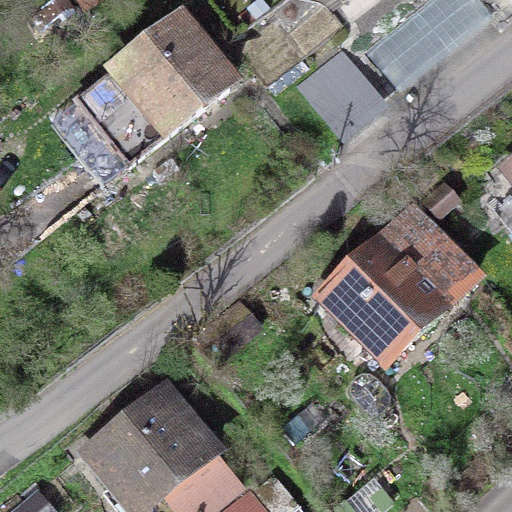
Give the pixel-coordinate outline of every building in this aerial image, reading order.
[(83,0),(91,10),(103,0),(83,0)] [(450,0),(371,66),(400,101),(479,35),(450,0)] [(181,30),(53,128),(104,195),(232,97),(181,30)] [(383,105),(343,54),(299,88),(340,140),(383,105)] [(511,167),(503,174),(511,184),(511,199),(494,213),(511,235),(511,167)] [(456,203),(441,186),(422,202),(437,220),(456,203)] [(415,218),(321,304),(383,370),(476,283),(415,218)] [(292,292),(278,275),(257,291),(271,309),(292,292)] [(175,511),(222,511),(242,497),(165,399),(87,461),(128,511),(151,511),(166,500),(175,511)] [(299,511),(274,481),(251,500),(260,511),(299,511)] [(49,511),(38,498),(20,511),(49,511)]
